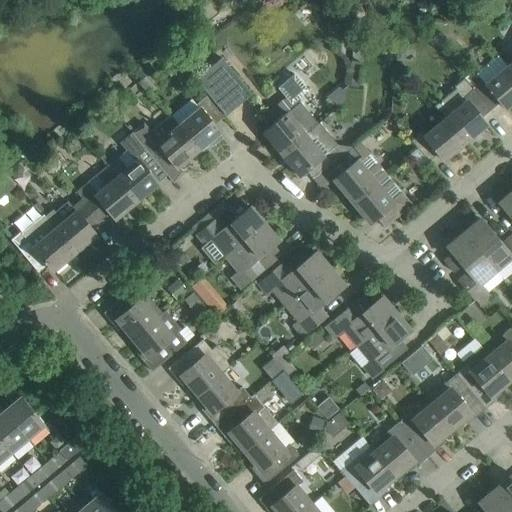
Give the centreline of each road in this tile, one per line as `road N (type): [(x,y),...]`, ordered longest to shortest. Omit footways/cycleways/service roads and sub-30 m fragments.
road 1 (residential): [(511,149),(368,271),(247,147),(61,310)]
road 2 (residential): [(61,310),(228,511)]
road 3 (residential): [(405,511),(511,426)]
